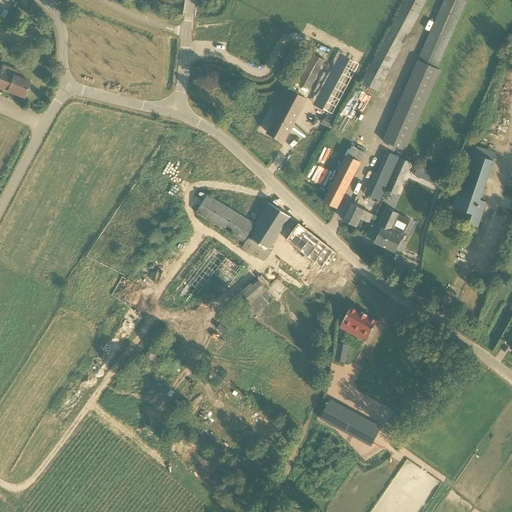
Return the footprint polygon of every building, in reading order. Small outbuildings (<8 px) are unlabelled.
[(410,151),(441,68),(466,0),(440,0),(388,142),(410,151)] [(25,24),(22,32),(29,35),(32,27),(25,24)] [(341,55),(314,105),(354,127),(381,78),(341,55)] [(0,88),(24,97),(29,82),(13,76),(0,70),(0,88)] [(306,99),(303,98),(285,88),(273,110),(279,113),(268,134),(283,142),(306,99)] [(300,133),(293,148),(298,150),(305,135),(300,133)] [(365,154),(352,147),(323,202),(337,208),(365,154)] [(365,194),(380,201),(400,157),(387,152),(377,173),(375,172),(365,194)] [(478,227),(483,212),(487,202),(480,200),(494,161),(472,153),(453,208),(464,211),(460,221),(478,227)] [(386,190),(397,195),(411,163),(400,158),(386,190)] [(442,186),(445,176),(418,166),(415,175),(442,186)] [(246,243),(244,245),(263,257),(291,217),(269,202),(256,224),(208,195),(197,213),(246,243)] [(351,203),(342,219),(357,227),(361,219),(369,223),(373,215),(351,203)] [(375,242),(395,252),(403,237),(405,232),(394,226),(399,215),(388,209),(380,226),(383,228),(375,242)] [(173,239),(182,227),(169,216),(160,229),(173,239)] [(299,223),(286,240),(321,268),(334,251),(299,223)] [(229,284),(242,268),(211,245),(174,292),(189,304),(214,272),(229,284)] [(315,276),(307,286),(313,290),(320,280),(315,276)] [(245,302),(270,302),(270,279),(260,279),(260,284),(245,284),(245,302)] [(357,337),(360,331),(369,336),(377,321),(367,316),(367,315),(361,312),(361,313),(351,307),(343,322),(340,328),(357,337)] [(330,400),(320,419),(321,419),(371,446),(375,439),(381,428),(330,400)]
